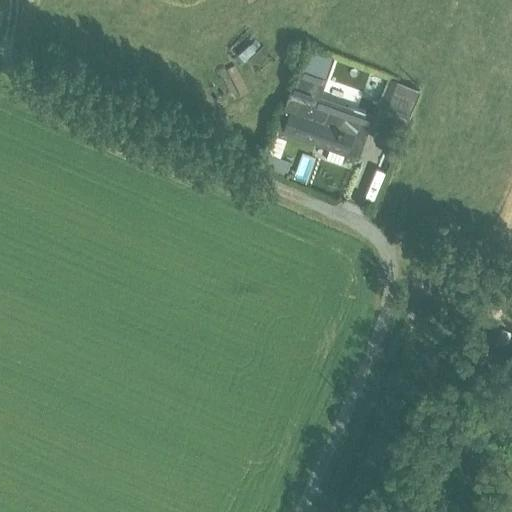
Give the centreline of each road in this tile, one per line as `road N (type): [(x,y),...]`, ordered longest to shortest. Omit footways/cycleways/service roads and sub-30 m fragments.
road 1 (unclassified): [(302,511),(388,303),(389,269),(386,252),(362,224),(250,176)]
road 2 (unclassified): [(0,69),(250,176)]
